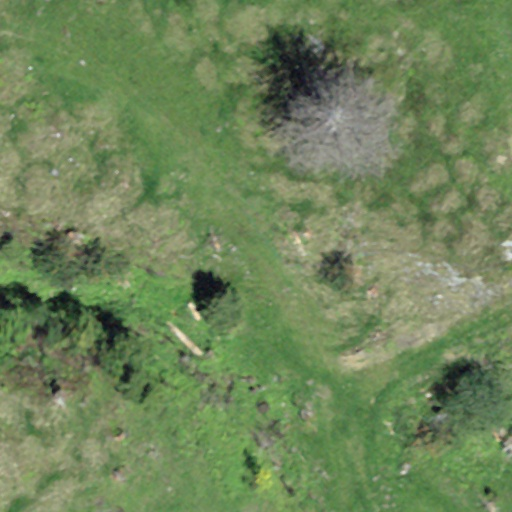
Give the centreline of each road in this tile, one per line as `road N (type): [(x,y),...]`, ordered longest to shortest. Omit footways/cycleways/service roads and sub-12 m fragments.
road 1 (track): [(370,511),(359,402),(511,307)]
road 2 (track): [(511,162),(484,0)]
